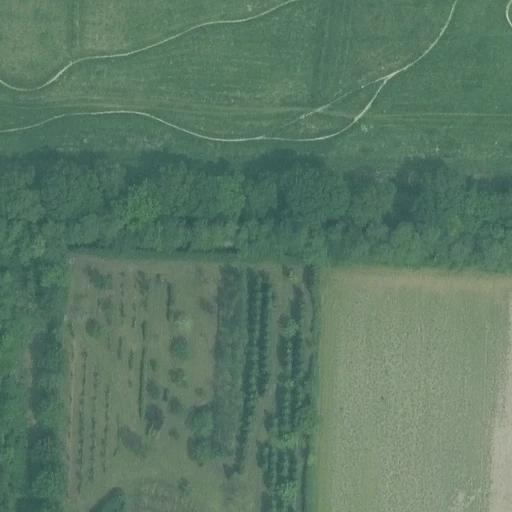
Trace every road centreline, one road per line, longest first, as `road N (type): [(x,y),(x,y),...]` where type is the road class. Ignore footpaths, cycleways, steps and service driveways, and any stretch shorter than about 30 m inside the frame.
road 1 (track): [(511,198),(0,185)]
road 2 (track): [(511,158),(0,147)]
